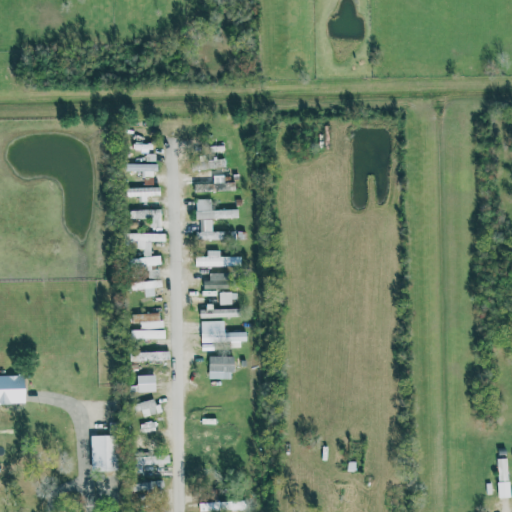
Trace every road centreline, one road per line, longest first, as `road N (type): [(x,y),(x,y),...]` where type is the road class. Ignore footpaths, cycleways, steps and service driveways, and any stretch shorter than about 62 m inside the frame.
road 1 (residential): [(291,511),(288,100)]
road 2 (residential): [(177,511),(170,146)]
